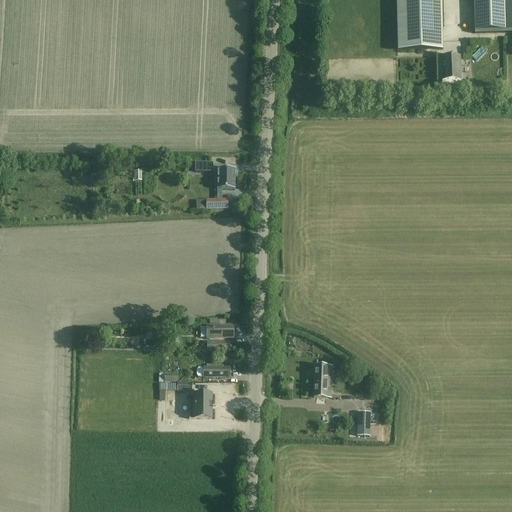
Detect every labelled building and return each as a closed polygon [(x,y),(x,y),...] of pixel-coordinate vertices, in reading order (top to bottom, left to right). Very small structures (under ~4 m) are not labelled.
[(441,0),(396,0),(397,51),(442,50),(441,0)] [(511,0),(473,0),(474,32),(511,31),(511,0)] [(461,82),(460,75),(459,57),(440,58),(442,82),(451,82),(461,82)] [(195,173),(213,173),(213,164),(195,164),(195,173)] [(217,171),(217,180),(234,180),(234,171),(217,171)] [(100,173),(90,173),(90,183),(100,182),(100,173)] [(234,180),(217,180),(217,190),(234,190),(234,180)] [(206,201),(206,210),(228,210),(227,200),(206,201)] [(209,325),(206,325),(206,327),(206,337),(206,339),(233,338),(233,325),(225,325),(225,321),(209,321),(209,325)] [(224,342),(207,342),(207,352),(224,352),(224,342)] [(202,368),(202,378),(229,378),(229,368),(222,368),(222,365),(206,365),(206,368),(202,368)] [(314,381),(313,398),(326,399),(326,393),(331,393),(331,390),(331,382),(327,381),(327,368),(331,368),(314,367),(314,381)] [(178,374),(166,374),(165,383),(177,383),(178,374)] [(177,383),(160,383),(160,391),(177,391),(177,390),(177,383)] [(191,391),(191,383),(177,383),(177,390),(177,391),(191,391)] [(211,394),(193,393),(193,395),(187,395),(187,403),(193,403),(192,421),(211,421),(211,394)] [(161,413),(162,405),(153,404),(153,413),(161,413)] [(369,437),(370,414),(358,414),(357,437),(369,437)]
